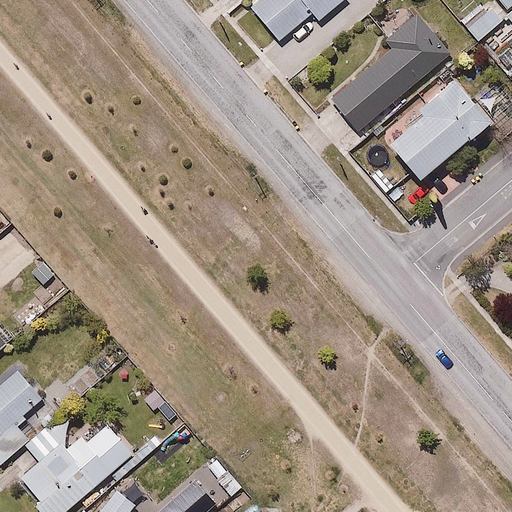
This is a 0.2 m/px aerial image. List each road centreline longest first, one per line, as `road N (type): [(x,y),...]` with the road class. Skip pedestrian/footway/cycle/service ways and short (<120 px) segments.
road 1 (tertiary): [(392,284),(148,0)]
road 2 (tertiary): [(511,422),(392,284)]
road 3 (residential): [(392,284),(511,180)]
